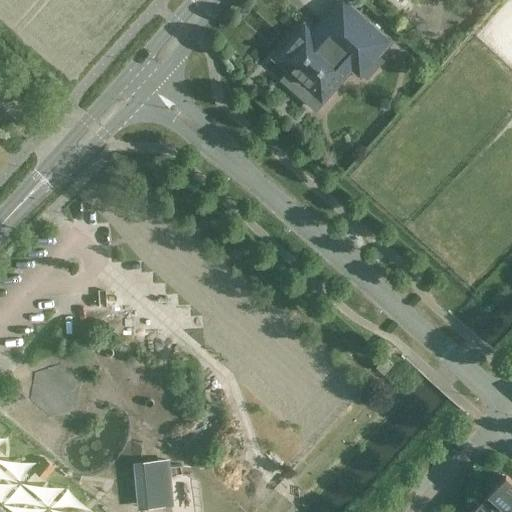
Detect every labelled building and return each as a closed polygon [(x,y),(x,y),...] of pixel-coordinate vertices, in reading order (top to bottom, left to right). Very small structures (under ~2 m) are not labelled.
[(305,23),(274,57),(290,71),(284,78),(315,107),(335,85),(328,78),(344,60),(360,74),(362,71),(367,74),(380,59),(376,55),(390,40),(354,8),(338,26),(334,22),(321,37),(305,23)] [(384,355),(377,363),(376,365),(384,372),(393,363),(384,355)] [(45,475),(55,462),(43,452),(32,465),(45,475)] [(132,463),(137,507),(171,504),(166,459),(132,463)] [(469,511),(511,511),(511,483),(504,476),(507,474),(505,472),(502,475),(499,473),(494,473),(490,474),(487,478),(486,482),(487,486),(489,490),(469,511)]
